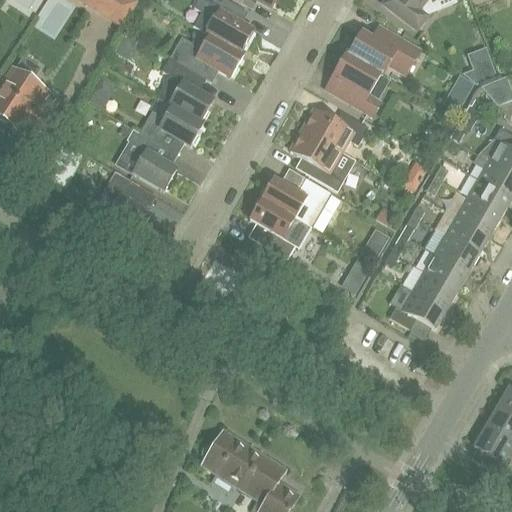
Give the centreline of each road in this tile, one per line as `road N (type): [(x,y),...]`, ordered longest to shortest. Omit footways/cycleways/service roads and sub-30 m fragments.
road 1 (residential): [(154,317),(332,0)]
road 2 (residential): [(188,340),(408,482)]
road 3 (residential): [(154,317),(0,222)]
road 4 (residential): [(408,482),(499,330)]
